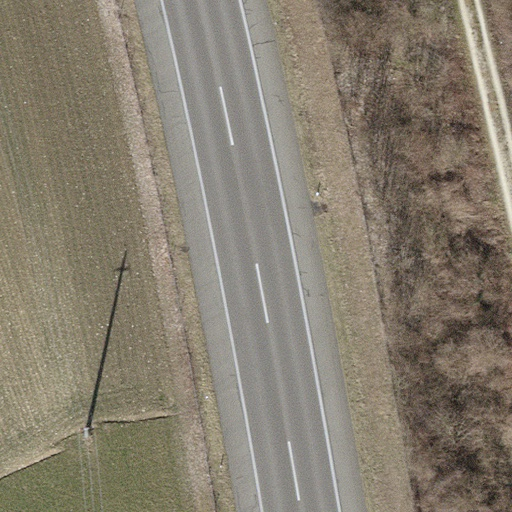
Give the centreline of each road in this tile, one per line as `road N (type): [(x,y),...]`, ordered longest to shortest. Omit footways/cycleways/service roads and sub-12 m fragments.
road 1 (trunk): [(201,0),(301,511)]
road 2 (track): [(511,142),(467,0)]
